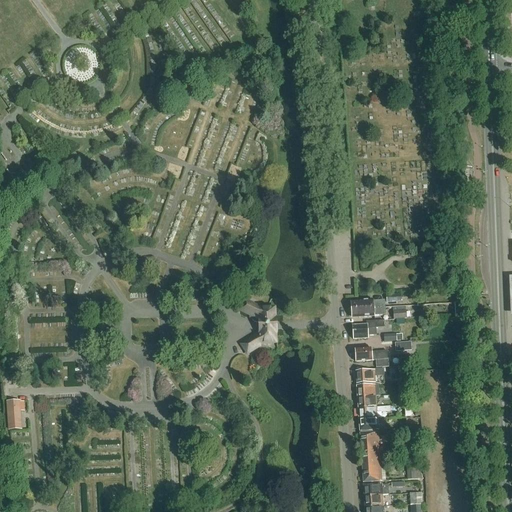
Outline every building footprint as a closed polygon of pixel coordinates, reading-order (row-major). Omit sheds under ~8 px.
[(400,295),(386,296),(387,304),(401,303),(400,295)] [(264,310),(248,303),(245,301),(240,311),(243,312),(250,316),(249,318),(257,323),(258,323),(258,327),(259,335),(242,345),(247,355),(265,344),(276,343),(275,333),(277,333),(277,326),(277,320),(275,320),(274,310),(264,310)] [(351,311),(385,309),(385,301),(351,304),(351,311)] [(385,309),(351,311),(352,318),(386,316),(385,309)] [(406,311),(393,312),(393,321),(407,320),(407,319),(413,319),(413,312),(406,313),(406,311)] [(353,341),(368,340),(368,337),(377,336),(376,328),(382,328),(384,328),(384,322),(366,323),(366,326),(352,327),(353,341)] [(397,342),(396,335),(384,335),(384,343),(397,342)] [(395,344),(395,353),(412,352),(411,343),(395,344)] [(356,363),(375,361),(376,369),(389,368),(387,352),(372,353),(372,349),(355,351),(356,363)] [(410,369),(401,370),(402,382),(411,381),(410,369)] [(375,377),(383,376),(383,371),(356,373),(357,385),(375,384),(375,377)] [(398,384),(399,396),(411,395),(410,383),(398,384)] [(357,399),(376,397),(375,386),(356,387),(357,399)] [(412,395),(402,396),(402,406),(412,406),(412,395)] [(376,397),(357,399),(358,410),(377,409),(376,397)] [(20,401),(6,402),(8,431),(22,430),(20,401)] [(390,413),(390,408),(383,408),(377,409),(358,410),(359,422),(378,420),(377,414),(390,413)] [(378,420),(359,422),(359,432),(378,431),(378,420)] [(361,444),(379,443),(378,433),(360,434),(361,444)] [(379,443),(361,444),(361,457),(380,456),(380,453),(379,443)] [(361,457),(362,468),(380,467),(380,456),(361,457)] [(422,465),(407,466),(407,481),(423,480),(422,465)] [(380,467),(362,468),(363,484),(382,483),(380,467)] [(388,486),(382,486),(382,485),(363,486),(364,498),(383,496),(388,496),(388,486)] [(410,494),(410,506),(423,505),(422,494),(410,494)] [(383,496),(364,498),(365,509),(383,508),(383,505),(383,502),(383,496)]
